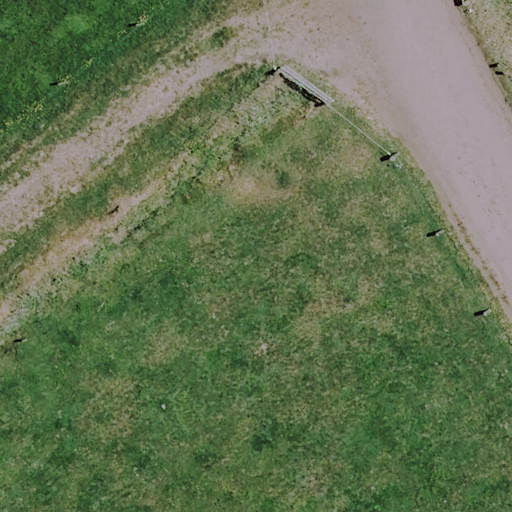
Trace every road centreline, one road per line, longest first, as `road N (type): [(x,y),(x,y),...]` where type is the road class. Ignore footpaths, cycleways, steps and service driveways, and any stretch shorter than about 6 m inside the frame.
road 1 (track): [(0,268),(289,0)]
road 2 (track): [(511,112),(452,0)]
